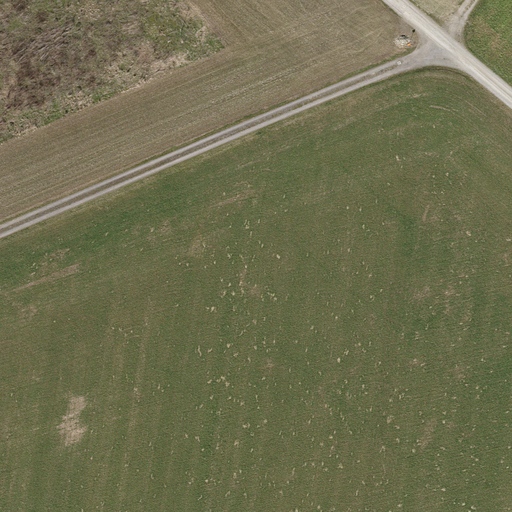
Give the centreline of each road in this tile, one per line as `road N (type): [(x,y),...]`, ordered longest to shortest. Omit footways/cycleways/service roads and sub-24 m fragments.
road 1 (track): [(442,41),(420,58),(0,232)]
road 2 (track): [(393,0),(511,99)]
